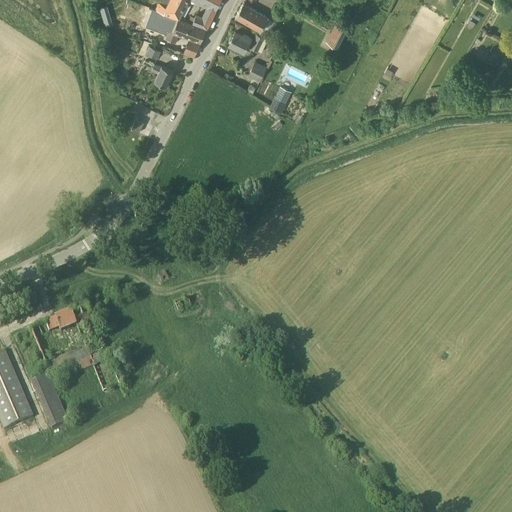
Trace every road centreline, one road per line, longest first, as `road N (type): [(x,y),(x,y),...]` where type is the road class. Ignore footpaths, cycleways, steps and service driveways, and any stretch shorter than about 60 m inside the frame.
road 1 (residential): [(134,191),(228,0)]
road 2 (unclassified): [(0,285),(97,236),(134,191)]
